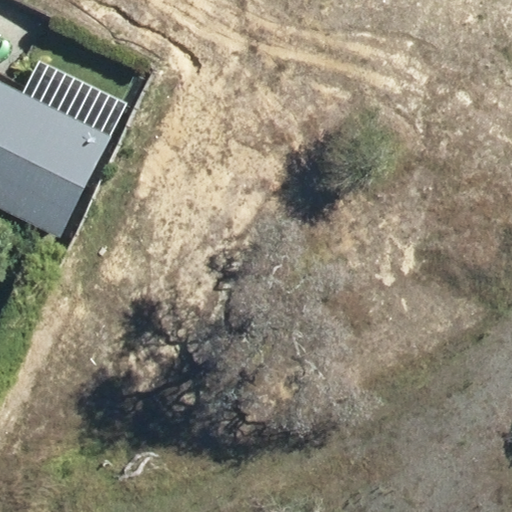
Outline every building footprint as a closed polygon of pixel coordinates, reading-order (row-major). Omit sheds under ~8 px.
[(90,0),(175,38),(191,0),(90,0)] [(378,96),(235,23),(191,120),(329,191),(378,96)] [(0,162),(86,206),(137,107),(0,37),(0,162)] [(511,157),(435,119),(383,223),(511,287),(511,157)] [(128,325),(79,427),(63,419),(29,491),(45,498),(73,511),(158,511),(226,372),(128,325)]
